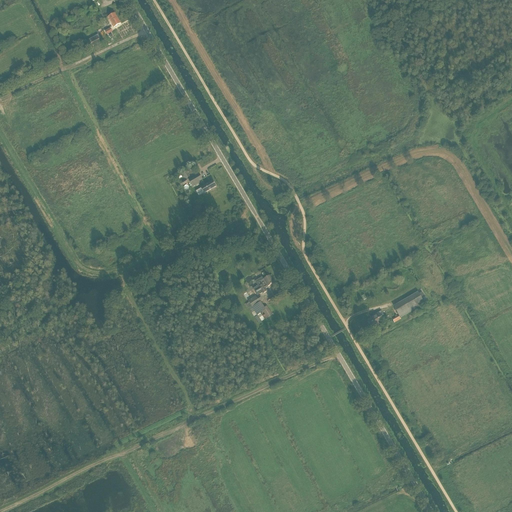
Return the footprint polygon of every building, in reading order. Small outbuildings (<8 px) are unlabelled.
[(108,17),(114,27),(120,23),(114,14),(108,17)] [(98,35),(89,39),(91,43),(100,38),(98,35)] [(199,174),(189,180),(192,185),(202,179),(199,174)] [(201,188),(204,194),(216,187),(213,181),(201,188)] [(273,283),(269,276),(261,281),(261,279),(257,282),(259,286),(256,288),(255,289),(255,290),(256,292),(257,293),(258,293),(259,293),(260,294),(262,293),(263,294),(267,291),(265,288),(273,283)] [(393,306),(400,318),(425,304),(418,292),(393,306)] [(257,296),(246,304),(254,317),(255,316),(261,313),(265,319),(272,314),(266,306),(265,307),(261,302),(263,301),(259,295),(257,296)] [(368,321),(372,328),(383,321),(380,316),(382,315),(380,312),(378,313),(372,317),(373,318),(368,321)]
